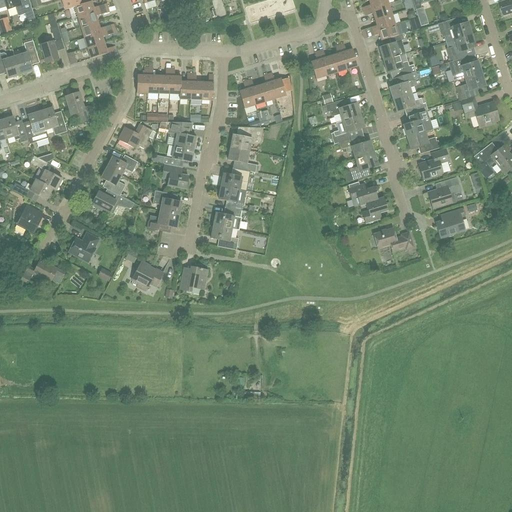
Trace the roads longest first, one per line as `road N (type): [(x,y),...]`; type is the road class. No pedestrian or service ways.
road 1 (residential): [(421,228),(404,215),(353,22),(323,16)]
road 2 (unclassified): [(164,245),(186,246),(191,233),(220,104),(222,51)]
road 3 (residential): [(41,248),(129,83),(124,57)]
road 4 (residential): [(0,101),(124,57)]
